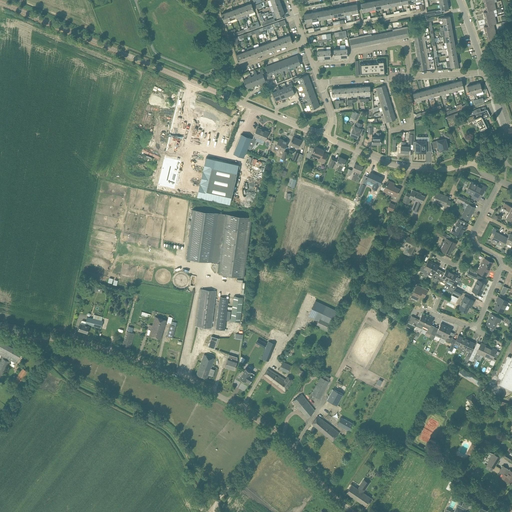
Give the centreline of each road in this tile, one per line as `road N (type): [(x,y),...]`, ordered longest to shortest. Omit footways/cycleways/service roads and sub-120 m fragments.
road 1 (unclassified): [(325,135),(0,1)]
road 2 (unclassified): [(271,431),(227,400),(123,356),(0,327)]
road 3 (unclassified): [(325,135),(412,167),(474,162)]
road 4 (unknown): [(172,375),(195,270),(227,283)]
road 5 (residential): [(408,75),(405,43),(312,65)]
